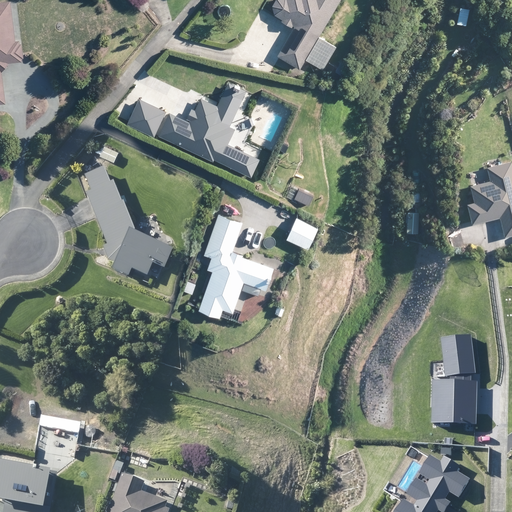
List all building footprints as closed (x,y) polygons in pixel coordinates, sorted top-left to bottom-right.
[(307,56),(339,0),(275,0),(272,6),(274,15),(282,19),(280,21),(292,28),(276,55),(280,57),(299,69),(300,67),(304,69),(310,58),(307,56)] [(13,42),(8,3),(8,2),(0,2),(0,105),(4,105),(0,73),(7,64),(20,63),(20,60),(22,60),(19,45),(17,45),(17,42),(13,42)] [(229,166),(230,164),(237,148),(228,144),(235,129),(229,126),(235,114),(200,98),(194,110),(191,108),(186,118),(189,119),(188,121),(172,113),(169,112),(158,135),(213,161),(213,159),(229,166)] [(165,112),(139,100),(128,124),(154,136),(165,112)] [(0,179),(1,181),(9,175),(0,165),(0,118),(6,118),(6,110),(0,110),(0,179)] [(113,154),(99,147),(95,155),(109,162),(113,154)] [(511,235),(511,165),(511,163),(487,169),(466,173),(473,204),(466,206),(470,225),(498,218),(503,238),(511,235)] [(133,233),(131,228),(121,204),(119,205),(111,184),(108,186),(102,169),(82,177),(89,193),(85,194),(87,198),(95,219),(105,245),(101,246),(102,249),(105,256),(107,261),(112,264),(109,271),(125,279),(129,271),(145,278),(151,264),(162,269),(170,251),(171,250),(140,236),(135,234),(133,233)] [(312,197),(298,190),(294,199),(308,206),(312,197)] [(266,290),(273,269),(242,257),(243,256),(232,252),(242,223),(219,215),(204,255),(212,258),(208,270),(213,272),(199,310),(220,318),(223,309),(232,313),(243,282),(266,290)] [(318,227),(295,217),(285,240),(308,250),(318,227)] [(192,296),(196,284),(187,281),(183,293),(192,296)] [(80,425),(41,419),(40,430),(78,436),(80,425)] [(446,511),(449,507),(444,504),(449,495),(459,501),(470,482),(456,474),(459,470),(445,461),(444,464),(430,456),(396,511),(446,511)] [(49,511),(57,474),(2,463),(0,475),(0,503),(7,505),(5,511),(49,511)] [(167,511),(168,511),(163,509),(166,502),(140,492),(143,483),(120,475),(106,511),(167,511)]
